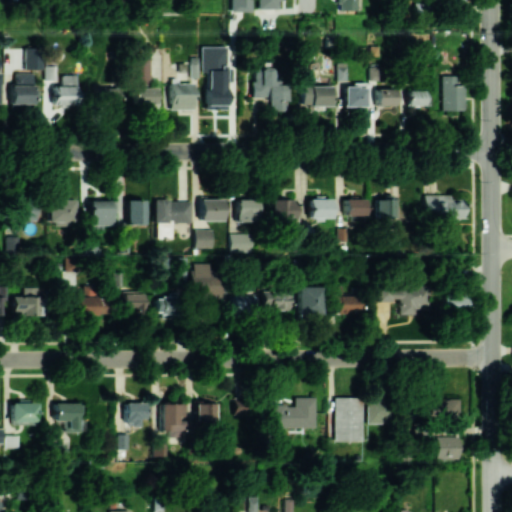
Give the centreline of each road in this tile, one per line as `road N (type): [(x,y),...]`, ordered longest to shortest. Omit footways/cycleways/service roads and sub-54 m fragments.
road 1 (tertiary): [(492,511),(491,0)]
road 2 (residential): [(0,359),(492,358)]
road 3 (residential): [(0,151),(491,151)]
